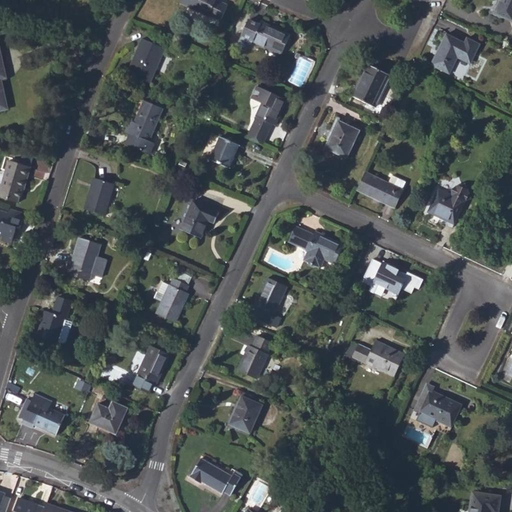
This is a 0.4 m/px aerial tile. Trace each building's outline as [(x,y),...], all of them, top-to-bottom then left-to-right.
[(181,0),(180,3),(208,15),(209,15),(221,20),(228,4),(218,0),(181,0)] [(511,0),(499,0),(494,13),(511,20),(511,0)] [(241,35),(253,40),(253,41),(281,54),(289,34),(261,22),(260,24),(248,20),(241,35)] [(449,73),(457,58),(465,43),(447,34),(431,64),(449,73)] [(136,52),(128,72),(150,81),(164,48),(142,39),(139,46),(144,48),(141,54),(136,52)] [(449,73),(457,77),(464,62),(457,58),(449,73)] [(355,89),(352,95),(375,107),(390,75),(367,64),(356,86),(359,87),(357,90),(355,89)] [(253,94),(263,99),(261,103),(255,115),(257,116),(252,128),(267,135),(272,123),(275,125),(287,100),(257,86),(253,94)] [(251,98),(261,103),(263,99),(253,94),(251,98)] [(129,123),(126,131),(130,133),(125,143),(148,154),(153,143),(149,141),(163,109),(144,100),(134,122),(133,125),(129,123)] [(329,141),(338,121),(339,118),(337,117),(326,140),(329,141)] [(329,141),(325,148),(347,158),(360,131),(338,121),(329,141)] [(210,159),(230,168),(239,145),(220,137),(210,159)] [(25,176),(27,177),(30,168),(8,162),(1,186),(0,185),(0,197),(17,202),(21,189),(25,176)] [(356,190),(382,202),(383,200),(395,205),(402,190),(401,190),(388,184),(365,172),(356,190)] [(388,184),(401,190),(405,183),(392,176),(388,184)] [(84,209),(104,215),(114,184),(94,178),(84,209)] [(446,221),(453,224),(464,201),(471,199),(465,183),(455,186),(451,195),(439,189),(428,212),(446,221)] [(382,202),(394,208),(395,205),(383,200),(382,202)] [(181,229),(201,238),(208,221),(214,223),(219,212),(193,201),(181,229)] [(0,205),(0,236),(1,237),(0,240),(11,244),(16,228),(19,229),(24,213),(9,208),(0,205)] [(302,229),(296,226),(289,242),(295,245),(302,229)] [(295,245),(306,249),(305,251),(307,252),(303,260),(308,262),(308,265),(314,268),(316,267),(320,268),(324,260),(334,265),(343,245),(315,231),(313,234),(302,229),(295,245)] [(68,267),(66,273),(89,281),(92,274),(101,277),(106,260),(97,257),(101,245),(79,238),(74,256),(71,268),(68,267)] [(369,278),(384,285),(393,289),(402,269),(393,265),(392,267),(384,263),(384,261),(378,258),(369,278)] [(253,317),(276,328),(280,318),(273,315),(286,287),(267,278),(254,306),(257,308),(253,317)] [(369,278),(367,283),(381,290),(384,285),(369,278)] [(162,301),(156,313),(175,323),(189,293),(186,292),(189,286),(174,279),(171,285),(170,284),(169,285),(162,301)] [(162,301),(169,285),(162,282),(155,298),(162,301)] [(37,335),(57,342),(65,317),(67,318),(72,301),(58,296),(53,313),(46,311),(37,335)] [(238,370),(257,379),(268,354),(267,354),(272,343),(257,336),(252,347),(249,345),(238,370)] [(353,357),(394,376),(404,354),(376,340),(371,350),(359,344),(353,357)] [(125,382),(149,392),(154,381),(157,383),(171,355),(150,346),(137,374),(133,371),(130,376),(128,375),(125,382)] [(418,411),(429,389),(432,390),(434,385),(427,382),(414,409),(418,411)] [(418,411),(419,412),(439,421),(451,427),(462,404),(432,390),(429,389),(418,411)] [(19,418),(23,420),(22,424),(33,429),(34,425),(56,435),(65,416),(50,409),(53,401),(35,393),(32,401),(27,399),(19,418)] [(229,424),(249,433),(263,405),(242,396),(229,424)] [(90,422),(116,434),(127,408),(113,401),(109,409),(98,404),(90,422)] [(419,412),(415,419),(436,428),(439,421),(419,412)] [(190,476),(200,483),(201,481),(222,493),(223,490),(231,494),(242,474),(236,470),(232,476),(201,459),(190,476)] [(498,511),(500,496),(472,492),(469,511),(498,511)] [(0,511),(5,511),(11,498),(4,496),(0,494),(0,511)] [(27,501),(19,499),(14,511),(42,511),(43,511),(25,504),(27,501)] [(43,511),(44,508),(27,501),(25,504),(43,511)] [(64,511),(65,511),(66,511),(46,503),(45,505),(64,511)]
